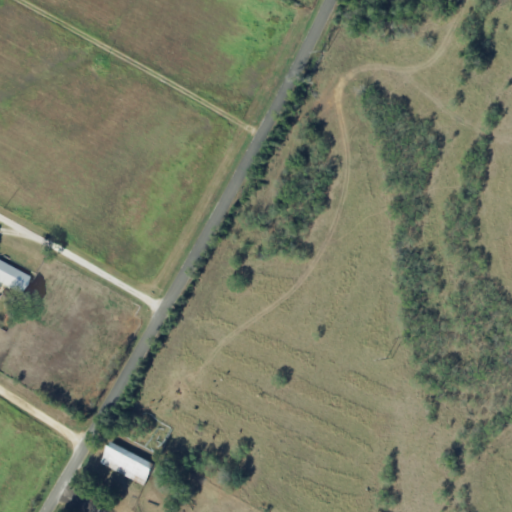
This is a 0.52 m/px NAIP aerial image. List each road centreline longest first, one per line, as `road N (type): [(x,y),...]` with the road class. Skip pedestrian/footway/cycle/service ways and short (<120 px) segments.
road 1 (residential): [(39,511),(329,0)]
road 2 (residential): [(226,187),(85,97),(57,100),(43,113),(24,167)]
